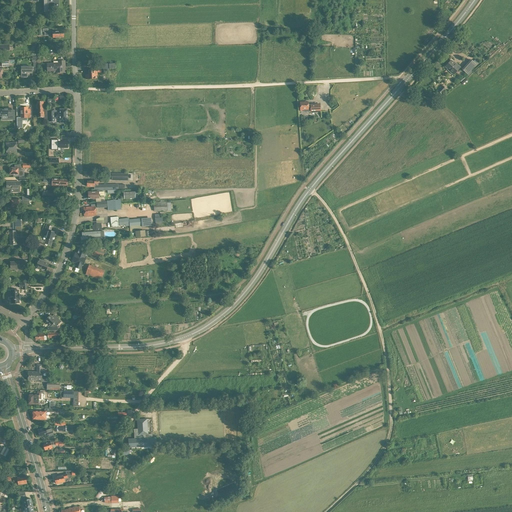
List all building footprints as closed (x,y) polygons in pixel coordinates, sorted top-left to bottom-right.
[(48,12),(48,9),(48,3),(54,3),(54,10),(59,9),(59,0),(44,0),(44,12),(48,12)] [(453,74),(454,75),(460,67),(456,63),(455,64),(451,60),(445,67),(447,69),(452,74),(453,74)] [(57,73),(65,73),(65,61),(58,61),(58,63),(47,64),(47,71),(57,71),(57,73)] [(469,70),(470,71),(476,65),(472,61),(463,70),(467,73),(469,70)] [(32,67),(21,68),(22,78),(27,77),(27,73),(32,73),(32,67)] [(97,72),(95,72),(95,70),(89,70),(89,75),(86,75),(86,79),(95,79),(95,76),(97,75),(97,72)] [(309,110),(309,105),(308,102),(300,102),(300,111),(304,110),(309,110)] [(4,109),(0,109),(0,116),(7,116),(7,120),(14,120),(14,110),(11,110),(11,108),(4,108),(4,109)] [(21,117),(16,118),(17,128),(22,128),(22,121),(27,121),(27,118),(28,118),(30,118),(30,109),(27,109),(27,108),(20,108),(21,117)] [(60,115),(48,115),(49,121),(55,121),(55,118),(60,117),(60,118),(60,121),(60,124),(65,123),(65,120),(67,120),(67,115),(60,115)] [(69,143),(68,142),(59,142),(59,140),(54,140),(54,137),(49,137),(49,146),(59,146),(59,148),(68,148),(68,145),(69,145),(69,143)] [(6,143),(7,153),(17,152),(16,143),(6,143)] [(9,172),(9,173),(10,174),(10,175),(13,175),(14,177),(24,176),(24,170),(21,170),(21,165),(15,165),(15,168),(10,168),(10,171),(9,172)] [(98,185),(98,180),(94,180),(94,181),(87,181),(87,182),(86,183),(86,185),(87,185),(87,186),(94,187),(94,191),(118,190),(118,185),(98,185)] [(19,192),(19,182),(7,182),(7,190),(11,190),(11,192),(19,192)] [(23,201),(19,201),(19,199),(11,199),(11,207),(19,207),(19,206),(29,205),(29,197),(23,197),(23,201)] [(108,204),(107,201),(96,202),(97,208),(108,207),(108,211),(116,210),(116,203),(108,204)] [(154,203),(154,212),(167,211),(166,202),(154,203)] [(83,208),(84,217),(96,216),(95,207),(83,208)] [(119,227),(119,220),(118,217),(110,218),(111,228),(119,227)] [(129,218),(119,219),(119,220),(119,226),(125,225),(126,226),(130,226),(141,225),(141,219),(129,220),(129,218)] [(47,225),(45,229),(44,233),(47,234),(46,239),(44,243),(51,245),(52,241),(53,241),(54,237),(55,237),(56,233),(51,231),(52,226),(47,225)] [(15,231),(10,232),(10,236),(9,236),(9,241),(10,241),(10,245),(16,244),(16,237),(21,237),(21,227),(15,227),(15,231)] [(82,232),(82,237),(81,237),(81,241),(88,241),(88,237),(93,237),(94,241),(100,240),(100,236),(100,231),(82,232)] [(44,241),(38,239),(35,248),(41,250),(44,241)] [(105,251),(94,247),(92,255),(102,258),(105,251)] [(79,256),(85,259),(86,255),(87,251),(79,248),(77,253),(80,254),(79,256)] [(76,253),(73,261),(73,262),(76,263),(75,267),(81,269),(82,265),(83,265),(85,259),(79,256),(80,254),(77,253),(76,253)] [(15,262),(11,262),(11,270),(20,269),(19,266),(27,265),(27,260),(15,261),(15,262)] [(48,263),(49,264),(49,263),(39,260),(36,268),(37,267),(39,268),(39,269),(45,272),(47,267),(48,263)] [(18,290),(11,291),(12,294),(11,294),(11,299),(12,299),(12,303),(14,303),(14,304),(18,303),(19,303),(19,299),(19,294),(18,290)] [(46,319),(46,320),(50,325),(48,327),(48,331),(58,330),(57,326),(61,322),(54,315),(52,317),(50,315),(48,317),(47,317),(46,318),(46,319)] [(37,365),(37,372),(28,372),(28,381),(42,381),(42,382),(47,382),(47,378),(42,378),(42,365),(37,365)] [(134,439),(129,439),(129,448),(136,447),(137,449),(150,449),(153,449),(154,449),(154,446),(157,446),(156,437),(153,438),(152,438),(152,434),(148,434),(147,419),(137,420),(138,429),(134,429),(134,439)] [(51,426),(46,428),(45,428),(38,430),(40,436),(47,434),(48,437),(54,435),(51,426)] [(63,442),(51,442),(43,444),(44,447),(44,448),(44,449),(45,449),(45,450),(48,449),(48,450),(51,449),(51,448),(52,448),(52,445),(56,444),(56,445),(59,445),(59,446),(63,446),(63,442)] [(9,450),(4,447),(0,454),(5,457),(9,450)] [(59,476),(55,477),(55,480),(55,481),(55,483),(56,483),(64,481),(64,478),(67,477),(67,474),(59,476)] [(22,508),(33,506),(31,499),(27,500),(25,494),(19,496),(20,498),(21,498),(21,501),(23,501),(24,505),(21,506),(22,508)]
